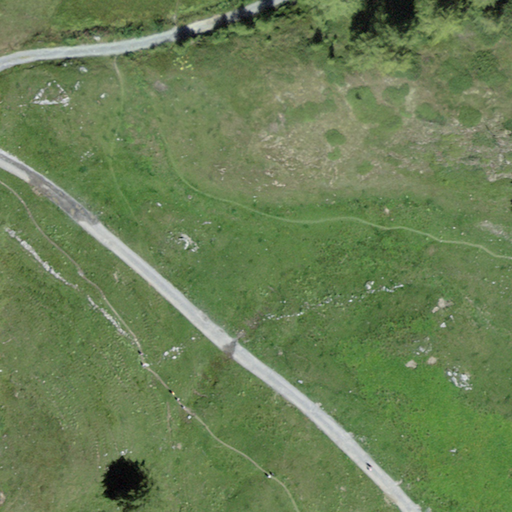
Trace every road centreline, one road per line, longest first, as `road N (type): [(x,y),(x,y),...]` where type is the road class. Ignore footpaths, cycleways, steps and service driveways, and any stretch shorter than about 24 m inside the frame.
road 1 (track): [(0,161),(379,479),(402,511)]
road 2 (track): [(279,0),(166,37),(0,67)]
